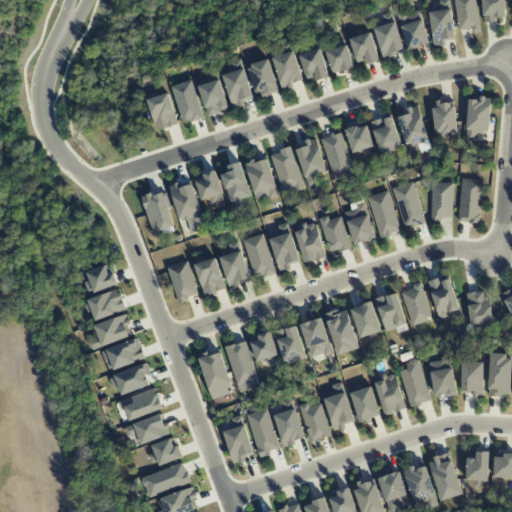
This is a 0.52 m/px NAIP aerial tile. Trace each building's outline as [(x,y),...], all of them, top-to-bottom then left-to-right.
[(429,13),(434,47),(446,45),(445,40),(456,38),(450,0),(446,0),(439,1),(440,11),(429,13)] [(454,0),(459,33),(480,30),(476,0),(454,0)] [(505,18),(504,0),(482,0),(483,23),(498,23),(497,18),(505,18)] [(430,43),(422,20),(401,27),(409,50),(430,43)] [(383,59),(405,52),(395,22),(373,29),(383,59)] [(358,66),(379,59),(370,33),(349,40),(358,66)] [(353,70),(348,46),(327,51),(332,74),(353,70)] [(307,80),(315,77),(316,82),(329,78),(320,49),(299,56),(307,80)] [(272,58),(282,91),(294,87),(294,84),(303,81),(294,52),(272,58)] [(279,92),(268,60),(248,67),(258,99),(279,92)] [(253,98),(244,69),(223,76),(232,109),(244,106),(243,100),(253,98)] [(171,87),(183,125),(203,119),(191,81),(171,87)] [(207,117),(229,111),(220,81),(199,87),(207,117)] [(157,131),(178,125),(169,94),(148,100),(157,131)] [(467,140),(480,140),(480,132),(491,132),(490,99),(467,99),(467,140)] [(456,103),(437,104),(437,109),(433,109),(434,137),(457,136),(456,103)] [(397,117),(407,146),(429,138),(417,106),(407,109),(409,113),(397,117)] [(382,155),(402,148),(391,116),(371,123),(382,155)] [(346,130),(352,153),(373,148),(368,125),(346,130)] [(334,180),(354,174),(342,133),(321,139),(334,180)] [(296,150),(306,179),(327,171),(315,138),(305,142),(307,146),(296,150)] [(271,155),(283,194),(304,187),(291,148),(271,155)] [(247,164),(256,202),(278,196),(268,158),(247,164)] [(226,166),(228,174),(223,175),(229,202),(250,198),(242,163),(226,166)] [(211,199),(212,204),(225,200),(216,171),(195,177),(202,201),(211,199)] [(481,224),(482,180),(461,179),(459,223),(481,224)] [(180,219),(201,212),(191,180),(169,187),(180,219)] [(393,189),(405,230),(426,224),(413,183),(393,189)] [(453,184),(431,184),(431,220),(453,220),(453,184)] [(401,232),(388,191),(368,198),(380,239),(401,232)] [(141,198),(154,234),(176,226),(164,193),(155,197),(154,193),(141,198)] [(354,245),(375,240),(365,202),(355,205),(356,210),(346,213),(354,245)] [(319,220),(331,255),(352,248),(341,217),(330,221),(328,217),(319,220)] [(324,260),(318,223),(297,226),(303,263),(324,260)] [(280,272),(291,269),(290,264),(299,261),(291,233),(270,240),(280,272)] [(254,280),(275,275),(265,235),(244,240),(254,280)] [(230,288),(251,281),(241,251),(220,258),(230,288)] [(226,290),(216,259),(195,266),(205,297),(226,290)] [(189,302),(188,298),(197,295),(189,262),(168,267),(178,305),(189,302)] [(86,273),(89,282),(84,283),(88,294),(117,285),(111,265),(86,273)] [(460,312),(450,279),(441,282),(440,278),(428,282),(439,319),(460,312)] [(412,326),(432,320),(421,283),(412,286),(413,290),(402,293),(412,326)] [(511,293),(511,290),(502,293),(510,315),(511,313),(511,293)] [(89,298),(94,320),(125,313),(120,291),(89,298)] [(471,326),(492,323),(487,291),(466,294),(471,326)] [(376,300),(386,332),(407,325),(397,293),(376,300)] [(351,310),(360,339),(382,332),(372,303),(351,310)] [(338,356),(359,349),(346,309),(325,315),(338,356)] [(131,337),(127,327),(131,325),(127,315),(95,326),(103,347),(131,337)] [(311,359),(333,353),(322,318),(301,325),(311,359)] [(305,357),(297,326),(276,332),(284,362),(305,357)] [(279,356),(270,332),(250,340),(258,363),(279,356)] [(101,349),(98,333),(88,335),(91,351),(101,349)] [(145,360),(139,339),(103,351),(110,371),(145,360)] [(226,348),(239,393),(260,387),(247,341),(226,348)] [(199,358),(212,400),(234,393),(221,351),(199,358)] [(511,397),(511,361),(511,355),(490,355),(489,396),(511,397)] [(429,362),(435,398),(456,395),(450,358),(429,362)] [(431,402),(418,359),(406,362),(408,369),(400,372),(410,408),(431,402)] [(485,363),(462,363),(461,392),(472,392),(472,397),(484,397),(485,363)] [(115,376),(122,396),(151,386),(147,375),(151,374),(148,364),(115,376)] [(405,411),(397,376),(376,381),(384,415),(405,411)] [(360,424),(381,417),(371,387),(350,393),(360,424)] [(122,401),(130,422),(164,409),(156,389),(122,401)] [(325,400),(334,432),(346,429),(344,423),(354,420),(346,393),(325,400)] [(321,404),(310,408),(309,403),(299,406),(311,443),(332,436),(321,404)] [(247,415),(259,457),(281,451),(269,409),(247,415)] [(284,449),(297,445),(296,441),(305,439),(296,410),(275,416),(284,449)] [(141,444),(169,437),(164,416),(124,426),(127,439),(139,436),(141,444)] [(231,419),(234,429),(224,432),(234,465),(245,461),(244,457),(254,454),(242,416),(231,419)] [(160,467),(182,459),(175,438),(152,446),(160,467)] [(476,459),(467,458),(466,481),(488,482),(489,453),(476,452),(476,459)] [(494,479),(511,479),(511,454),(503,454),(503,458),(494,457),(494,479)] [(439,501),(461,497),(452,455),(430,460),(439,501)] [(148,497),(190,484),(184,464),(142,477),(148,497)] [(427,466),(406,470),(412,502),(434,498),(427,466)] [(378,479),(389,511),(391,511),(411,505),(400,472),(378,479)] [(374,479),(353,486),(362,511),(383,511),(385,511),(374,479)] [(193,511),(198,511),(193,498),(197,497),(194,488),(158,500),(162,511),(161,511),(193,511)] [(333,511),(355,511),(351,489),(330,493),(333,511)] [(306,511),(329,511),(326,499),(305,505),(306,511)]
